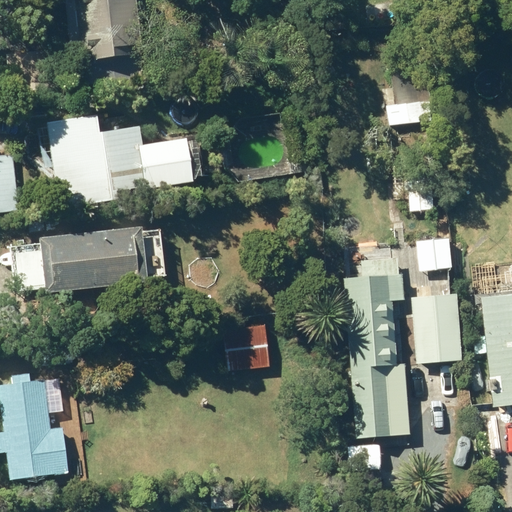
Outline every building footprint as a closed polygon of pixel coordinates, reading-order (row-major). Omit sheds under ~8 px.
[(82,65),(84,87),(141,80),(139,56),(136,57),(129,0),(60,0),(68,67),(82,65)] [(4,57),(8,96),(61,89),(57,51),(4,57)] [(96,137),(93,119),(42,126),(50,185),(58,184),(61,212),(108,205),(107,197),(139,191),(140,194),(186,188),(181,146),(138,150),(134,130),(96,137)] [(0,159),(0,214),(16,213),(10,159),(0,159)] [(33,243),(37,298),(141,289),(136,235),(33,243)] [(448,242),(414,244),(416,276),(450,274),(448,242)] [(341,283),(353,442),(405,439),(400,368),(392,369),(387,306),(399,305),(397,278),(341,283)] [(511,301),(473,305),(486,415),(511,411),(511,301)] [(413,317),(417,366),(453,363),(449,315),(413,317)] [(73,320),(74,330),(91,329),(90,319),(73,320)] [(219,332),(225,375),(267,370),(262,328),(219,332)] [(47,432),(40,383),(0,389),(0,454),(2,455),(6,483),(54,478),(57,502),(74,500),(70,471),(63,472),(57,431),(47,432)]
